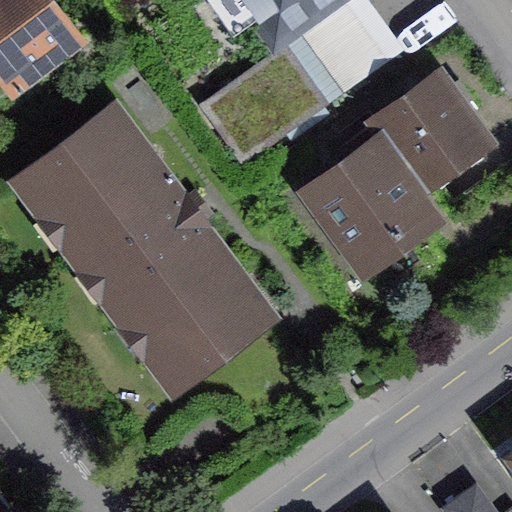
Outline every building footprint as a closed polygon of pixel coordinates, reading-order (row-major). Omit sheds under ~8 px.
[(51,0),(0,0),(0,88),(14,108),(90,53),(51,0)] [(250,0),(276,34),(322,0),(250,0)] [(379,141),(306,191),(370,286),(448,233),(425,200),(501,149),(447,69),(367,123),(379,141)] [(114,107),(18,178),(174,385),(270,313),(114,107)] [(498,511),(477,482),(443,505),(447,511),(498,511)] [(0,511),(17,511),(0,488),(0,511)]
